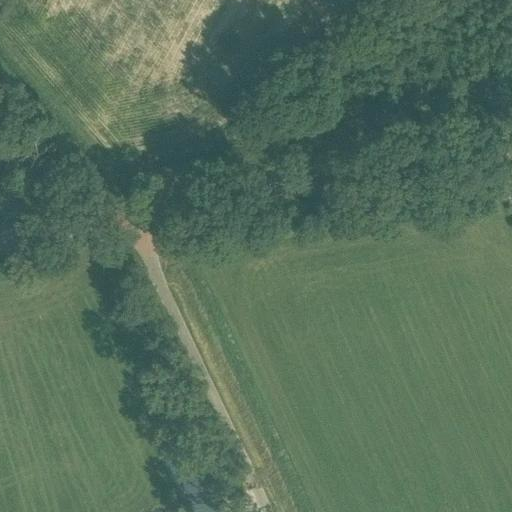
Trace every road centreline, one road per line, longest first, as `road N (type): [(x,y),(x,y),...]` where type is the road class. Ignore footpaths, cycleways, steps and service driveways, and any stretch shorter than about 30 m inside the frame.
road 1 (secondary): [(132,218),(511,143)]
road 2 (unclassified): [(269,511),(132,218)]
road 3 (secondary): [(0,247),(132,218)]
